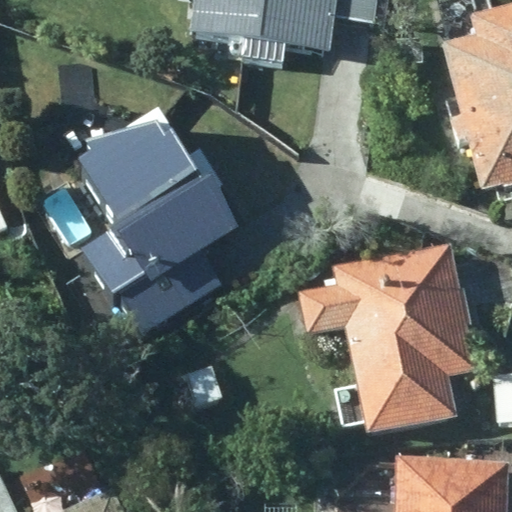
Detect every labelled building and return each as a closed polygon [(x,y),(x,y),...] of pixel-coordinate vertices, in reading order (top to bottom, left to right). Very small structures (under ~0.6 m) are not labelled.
[(184,0),(179,43),(322,61),(326,26),(368,32),(371,0),(184,0)] [(511,190),(511,13),(457,30),(464,50),(430,60),(472,202),(511,190)] [(412,73),(412,46),(382,46),(382,72),(412,73)] [(77,173),(61,182),(101,243),(71,263),(126,346),(208,293),(188,263),(218,243),(159,153),(145,163),(135,149),(64,164),(77,173)] [(338,335),(358,445),(443,429),(435,390),(466,383),(441,257),(326,280),(330,299),(286,307),(293,345),(338,335)] [(186,414),(215,407),(207,375),(178,382),(186,414)] [(511,440),(511,375),(488,378),(495,442),(511,440)] [(496,511),(498,474),(387,469),(385,511),(496,511)] [(115,511),(107,495),(72,511),(7,511),(0,496),(0,511),(115,511)]
